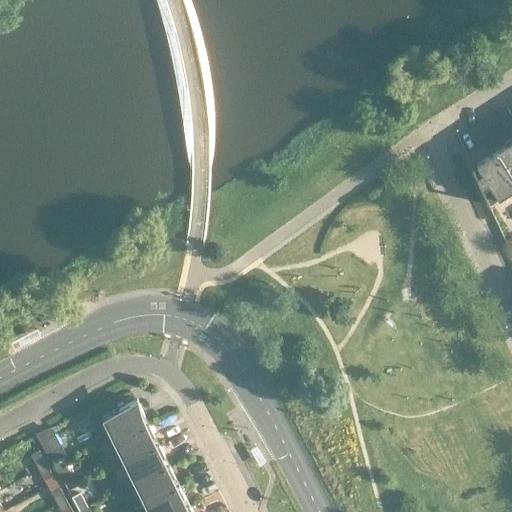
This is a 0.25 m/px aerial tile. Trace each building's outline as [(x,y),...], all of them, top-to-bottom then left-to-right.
[(511,137),(511,138),(504,142),(505,145),(495,152),(511,177),(511,137)] [(511,189),(511,177),(495,152),(476,164),(482,173),(477,176),(472,166),(471,167),(489,205),(490,204),(511,189)] [(119,408),(120,411),(104,419),(115,441),(149,424),(138,402),(139,402),(137,397),(119,408)] [(160,445),(149,424),(115,441),(126,462),(160,445)] [(64,453),(50,428),(37,434),(52,460),(64,453)] [(170,465),(160,445),(126,462),(136,482),(170,465)] [(47,464),(42,456),(34,460),(39,469),(47,464)] [(52,473),(47,464),(39,469),(43,477),(52,473)] [(180,486),(170,465),(136,482),(146,503),(180,486)] [(66,466),(57,471),(62,479),(70,474),(66,466)] [(178,511),(190,506),(180,486),(146,503),(150,511),(178,511)] [(67,500),(62,491),(53,496),(58,504),(67,500)] [(83,498),(75,502),(79,511),(88,506),(83,498)] [(64,511),(71,508),(67,500),(58,504),(62,511),(64,511)]
